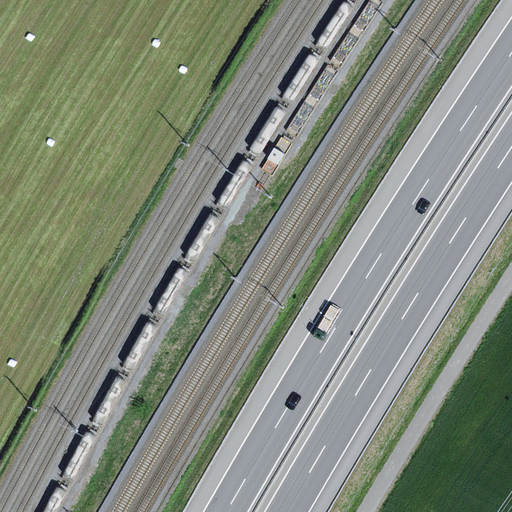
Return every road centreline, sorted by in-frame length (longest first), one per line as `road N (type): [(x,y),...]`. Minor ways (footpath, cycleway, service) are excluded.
road 1 (motorway): [(511,54),(333,330),(227,511)]
road 2 (motorway): [(287,511),(511,144)]
road 3 (track): [(511,276),(367,511)]
